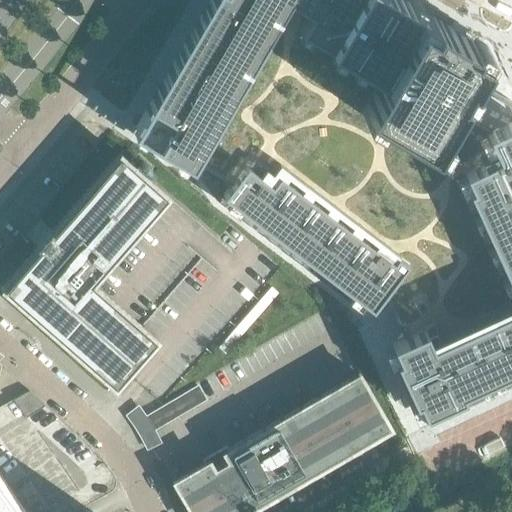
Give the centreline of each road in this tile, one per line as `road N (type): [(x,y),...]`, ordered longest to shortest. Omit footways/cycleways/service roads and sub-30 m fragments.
road 1 (residential): [(127,461),(0,343)]
road 2 (residential): [(33,132),(139,0)]
